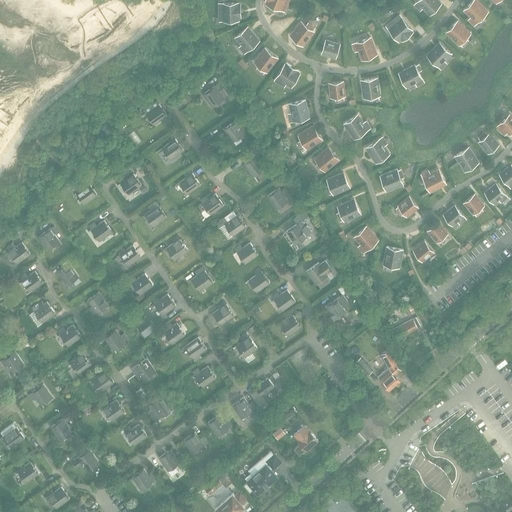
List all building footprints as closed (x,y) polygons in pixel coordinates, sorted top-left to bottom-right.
[(287,5),(288,0),(267,0),(266,3),(281,9),(283,3),(287,5)] [(418,0),(416,2),(429,14),(440,3),(437,0),(418,0)] [(467,19),(473,25),(487,11),(476,0),(473,0),(463,10),(470,16),(467,19)] [(240,3),(238,3),(238,2),(218,3),(219,14),(222,14),(222,20),(238,19),(238,9),(240,9),(240,3)] [(407,34),(408,35),(412,31),(411,30),(399,15),(390,22),(393,24),(388,28),(398,41),(407,34)] [(446,32),(458,44),(470,33),(457,20),(446,32)] [(290,35),(303,45),(313,31),(301,21),(290,35)] [(235,37),(246,50),(259,40),(247,26),(235,37)] [(355,42),(361,59),(376,53),(370,37),(355,42)] [(321,53),(335,57),(339,44),(325,39),(321,53)] [(426,55),(438,66),(450,53),(439,42),(426,55)] [(254,61),(266,71),(277,57),(264,47),(254,61)] [(290,67),(291,65),(286,62),(285,64),(274,80),(283,86),(285,83),(291,86),(299,72),(290,67)] [(418,72),(422,70),(419,63),(415,65),(414,64),(399,72),(406,87),(422,79),(418,72)] [(361,80),(363,97),(379,95),(377,77),(361,80)] [(335,100),(344,99),(344,95),(343,81),(329,83),(330,97),(335,96),(335,100)] [(223,87),(222,88),(218,83),(203,94),(212,107),(228,95),(223,87)] [(305,99),(289,103),(293,120),(309,116),(305,99)] [(145,113),(153,124),(166,115),(158,104),(145,113)] [(344,123),(353,138),(367,129),(357,114),(344,123)] [(499,124),(509,134),(511,130),(511,117),(509,114),(499,124)] [(223,128),(233,141),(244,133),(235,120),(223,128)] [(298,134),(306,148),(321,139),(313,125),(298,134)] [(478,141),(487,152),(498,144),(489,133),(478,141)] [(366,147),(375,162),(389,153),(379,138),(366,147)] [(161,148),(169,159),(182,150),(174,139),(161,148)] [(315,158),(325,170),(338,159),(328,147),(315,158)] [(455,156),(465,170),(478,161),(469,147),(455,156)] [(264,153),(268,160),(272,156),(268,150),(264,153)] [(244,163),(253,176),(264,168),(255,155),(244,163)] [(499,173),(508,184),(511,181),(511,166),(510,164),(499,173)] [(380,175),(386,190),(402,184),(397,169),(380,175)] [(423,177),(430,191),(446,183),(438,169),(423,177)] [(327,179),(333,194),(349,187),(343,172),(327,179)] [(178,182),(186,193),(199,184),(191,173),(178,182)] [(119,183),(127,194),(140,185),(132,174),(119,183)] [(83,204),(96,195),(88,183),(81,188),(78,185),(73,189),(83,204)] [(485,192),(494,203),(504,194),(496,183),(485,192)] [(267,195),(276,208),(288,200),(278,187),(267,195)] [(464,202),(472,213),(484,204),(475,193),(464,202)] [(202,203),(209,214),(222,205),(215,194),(202,203)] [(398,205),(407,216),(418,207),(409,196),(398,205)] [(337,206),(344,220),(360,213),(353,198),(337,206)] [(144,215),(152,226),(165,217),(154,201),(148,205),(151,209),(144,215)] [(443,214),(452,225),(463,216),(454,205),(443,214)] [(224,224),(231,235),(244,226),(237,215),(224,224)] [(99,241),(111,231),(103,220),(96,225),(94,222),(88,226),(99,241)] [(295,244),(307,236),(305,234),(310,230),(306,224),(304,225),(301,220),(286,231),(295,244)] [(427,230),(436,241),(447,233),(438,222),(427,230)] [(37,236),(47,249),(58,241),(53,234),(57,231),(52,225),(37,236)] [(354,236),(366,250),(378,239),(366,226),(354,236)] [(166,248),(174,259),(187,250),(179,239),(166,248)] [(413,250),(422,261),(433,252),(424,241),(413,250)] [(16,263),(30,253),(21,242),(15,246),(12,242),(5,247),(16,263)] [(236,252),(244,263),(257,254),(249,243),(236,252)] [(119,254),(127,266),(140,256),(132,245),(119,254)] [(383,264),(399,267),(402,249),(386,246),(383,264)] [(326,273),(332,269),(325,259),(319,263),(318,262),(307,270),(316,283),(327,275),(326,273)] [(60,281),(63,287),(78,276),(68,263),(57,271),(63,279),(60,281)] [(190,279),(198,291),(212,281),(204,270),(190,279)] [(21,280),(29,291),(42,282),(34,271),(21,280)] [(248,281),(256,292),(269,283),(261,272),(248,281)] [(131,282),(139,294),(152,284),(144,273),(131,282)] [(274,299),(281,310),(294,301),(287,290),(274,299)] [(87,299),(96,313),(108,305),(98,291),(87,299)] [(154,303),(162,314),(175,305),(167,294),(154,303)] [(325,306),(334,319),(346,311),(342,306),(348,302),(342,294),(325,306)] [(41,322),(54,312),(46,301),(39,306),(37,303),(31,307),(41,322)] [(213,313),(221,324),(234,315),(226,304),(213,313)] [(279,324),(287,335),(300,326),(292,315),(279,324)] [(393,329),(398,338),(420,326),(415,317),(393,329)] [(163,332),(171,343),(184,334),(176,322),(163,332)] [(68,345),(80,336),(72,325),(65,330),(63,326),(57,331),(68,345)] [(103,337),(113,350),(124,341),(114,329),(103,337)] [(236,346),(243,357),(257,348),(246,332),(239,336),(242,341),(236,346)] [(185,346),(193,358),(206,348),(198,337),(185,346)] [(378,378),(388,390),(400,380),(395,374),(400,369),(394,362),(396,360),(390,349),(381,353),(388,366),(380,374),(381,376),(378,378)] [(3,359),(12,372),(23,364),(14,351),(3,359)] [(69,361),(77,372),(90,363),(82,352),(69,361)] [(356,360),(367,375),(372,371),(360,357),(356,360)] [(134,366),(143,379),(155,371),(145,358),(134,366)] [(194,375),(202,386),(215,377),(207,366),(194,375)] [(91,380),(100,391),(113,382),(102,367),(97,371),(99,374),(91,380)] [(255,386),(260,394),(273,386),(267,378),(255,386)] [(31,392),(40,405),(52,397),(42,384),(31,392)] [(151,404),(160,417),(171,409),(162,396),(151,404)] [(231,405),(240,418),(252,410),(242,397),(231,405)] [(103,409),(110,420),(123,411),(115,400),(103,409)] [(290,405),(277,415),(283,422),(296,411),(290,405)] [(207,422),(216,435),(227,427),(218,414),(207,422)] [(51,426),(60,439),(71,431),(62,418),(51,426)] [(0,431),(0,432),(11,447),(24,438),(13,422),(0,431)] [(125,433),(133,444),(146,435),(138,424),(125,433)] [(308,429),(304,424),(293,434),(297,439),(306,450),(318,440),(308,429)] [(273,433),(278,439),(284,433),(280,428),(273,433)] [(203,435),(199,439),(194,432),(182,440),(192,453),(208,441),(203,435)] [(88,442),(92,448),(96,445),(93,439),(88,442)] [(82,463),(86,469),(97,462),(88,449),(72,460),(77,467),(82,463)] [(172,475),(178,470),(175,465),(178,462),(169,449),(158,458),(167,470),(168,470),(172,475)] [(253,475),(246,481),(247,482),(243,485),(249,492),(253,489),(257,494),(277,476),(271,469),(272,468),(273,468),(281,461),(274,453),(273,453),(270,450),(249,470),(253,475)] [(17,471),(25,482),(38,473),(30,462),(17,471)] [(153,472),(148,476),(142,469),(131,477),(140,490),(157,478),(153,472)] [(204,487),(209,494),(222,483),(216,476),(204,487)] [(48,496),(56,507),(69,498),(61,486),(48,496)] [(222,508),(225,511),(236,511),(243,507),(235,497),(222,508)]
